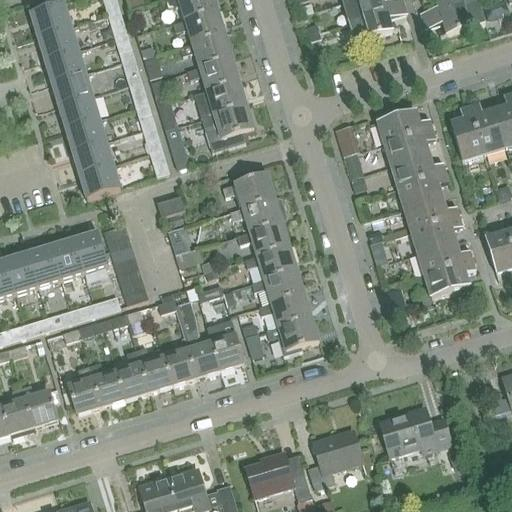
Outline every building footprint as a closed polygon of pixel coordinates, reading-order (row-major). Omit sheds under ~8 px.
[(102,0),(109,20),(121,17),(115,0),(102,0)] [(168,14),(180,10),(184,25),(218,15),(213,0),(183,0),(178,2),(166,5),(168,14)] [(364,0),(343,7),(349,26),(403,9),(401,2),(384,7),(381,0),(364,0)] [(421,16),(423,24),(478,8),(475,0),(434,0),(438,11),(421,16)] [(30,19),(37,42),(70,32),(66,18),(77,15),(74,5),(30,19)] [(478,8),(423,24),(425,32),(442,27),(446,39),(484,27),(478,8)] [(403,9),(349,26),(355,46),(392,34),(388,22),(406,17),(403,9)] [(184,25),(173,29),(175,38),(187,34),(192,49),(225,39),(218,15),(184,25)] [(121,17),(109,20),(116,43),(128,40),(121,17)] [(306,31),(308,39),(319,36),(316,28),(306,31)] [(37,42),(44,65),(77,55),(70,32),(37,42)] [(308,39),(310,45),(320,42),(319,36),(308,39)] [(180,52),(183,61),(194,57),(199,73),(232,63),(225,39),(192,49),(180,52)] [(128,40),(116,43),(122,67),(135,63),(128,40)] [(44,65),(51,88),(84,78),(77,55),(44,65)] [(135,63),(122,67),(129,90),(142,86),(135,63)] [(157,63),(145,67),(150,86),(162,83),(157,63)] [(206,96),(239,86),(232,63),(199,73),(187,76),(190,85),(201,81),(206,96)] [(51,88),(58,111),(91,101),(84,78),(51,88)] [(154,99),(166,96),(162,83),(150,86),(154,99)] [(142,86),(129,90),(136,113),(149,109),(142,86)] [(202,124),(247,110),(239,87),(194,100),(202,124)] [(506,110),(494,114),(505,151),(511,148),(511,95),(503,99),(506,110)] [(58,111),(65,134),(98,124),(91,101),(58,111)] [(478,106),(469,109),(483,157),(505,151),(494,114),(481,117),(478,106)] [(149,109),(136,113),(143,136),(156,132),(149,109)] [(171,109),(158,113),(165,133),(177,129),(171,109)] [(461,164),(483,157),(469,109),(459,112),(462,123),(450,127),(461,164)] [(254,134),(247,110),(202,124),(212,157),(245,147),(242,138),(254,134)] [(377,126),(384,148),(433,133),(430,123),(419,126),(415,114),(377,126)] [(65,134),(72,157),(105,147),(98,124),(65,134)] [(143,136),(150,159),(163,155),(156,132),(143,136)] [(433,133),(384,148),(391,170),(429,158),(425,146),(436,143),(433,133)] [(181,143),(169,147),(172,157),(185,153),(181,143)] [(72,157),(79,181),(112,170),(105,147),(72,157)] [(163,155),(150,159),(157,181),(169,177),(163,155)] [(429,158),(391,170),(398,192),(446,177),(443,167),(432,170),(429,158)] [(86,204),(119,194),(112,170),(79,181),(86,204)] [(446,177),(398,192),(404,214),(442,202),(438,190),(449,187),(446,177)] [(275,204),(268,180),(222,193),(225,202),(237,199),(242,214),(275,204)] [(180,200),(157,207),(162,221),(184,214),(180,200)] [(442,202),(404,214),(411,236),(460,221),(456,211),(445,214),(442,202)] [(232,227),(245,223),(249,237),(282,227),(275,204),(242,214),(230,217),(232,227)] [(460,221),(411,236),(418,257),(455,246),(451,234),(463,231),(460,221)] [(289,251),(282,227),(249,237),(237,241),(239,250),(251,246),(256,261),(289,251)] [(125,230),(104,237),(107,247),(128,240),(125,230)] [(511,272),(511,253),(507,235),(485,242),(495,278),(511,272)] [(97,239),(73,246),(83,278),(98,274),(100,281),(109,279),(107,271),(97,239)] [(128,240),(107,247),(110,258),(132,251),(128,240)] [(73,246),(51,253),(60,285),(73,281),(75,289),(85,285),(83,278),(73,246)] [(455,246),(418,257),(424,279),(473,264),(470,255),(459,258),(455,246)] [(110,258),(114,268),(135,261),(132,251),(110,258)] [(263,285),(296,274),(289,251),(256,261),(244,265),(246,273),(259,270),(263,285)] [(178,272),(200,265),(195,252),(174,259),(178,272)] [(51,253),(28,260),(38,292),(60,285),(51,253)] [(28,260),(5,267),(15,299),(38,292),(28,260)] [(114,268),(117,279),(138,272),(135,261),(114,268)] [(473,264),(424,279),(431,301),(468,289),(465,277),(476,274),(473,264)] [(5,267),(0,268),(0,303),(15,299),(5,267)] [(117,279),(120,289),(142,283),(138,272),(117,279)] [(296,274),(263,285),(251,288),(253,297),(266,293),(270,308),(304,298),(296,274)] [(120,289),(124,300),(145,293),(142,283),(120,289)] [(124,300),(127,311),(148,304),(145,293),(124,300)] [(222,304),(219,294),(196,301),(199,310),(222,304)] [(397,294),(384,298),(389,313),(402,309),(397,294)] [(277,332),(311,321),(304,298),(270,308),(258,312),(261,321),(273,318),(277,332)] [(117,300),(92,307),(96,320),(121,313),(117,300)] [(161,317),(174,313),(171,304),(158,308),(161,317)] [(96,320),(92,307),(69,314),(73,327),(96,320)] [(220,376),(211,347),(197,352),(195,348),(198,347),(195,328),(189,309),(174,313),(187,355),(196,383),(220,376)] [(69,314),(46,321),(50,334),(73,327),(69,314)] [(143,323),(140,314),(124,319),(127,328),(143,323)] [(127,328),(124,319),(111,322),(113,332),(127,328)] [(50,334),(46,321),(24,328),(27,341),(50,334)] [(311,321),(277,332),(265,335),(268,345),(276,342),(282,361),(301,355),(300,351),(318,346),(311,321)] [(206,332),(211,347),(220,376),(244,369),(235,340),(230,324),(206,332)] [(80,342),(96,338),(93,327),(77,332),(80,342)] [(24,328),(1,335),(5,348),(27,341),(24,328)] [(63,336),(64,338),(65,347),(80,342),(77,332),(63,336)] [(245,342),(252,363),(263,360),(257,339),(245,342)] [(12,362),(28,357),(25,348),(9,353),(12,362)] [(148,356),(146,351),(136,355),(136,356),(148,398),(172,390),(163,362),(165,361),(162,352),(148,356)] [(9,353),(0,355),(0,365),(12,362),(9,353)] [(172,390),(196,383),(187,355),(165,361),(163,362),(172,390)] [(131,371),(116,376),(124,405),(148,398),(136,356),(127,359),(131,371)] [(105,379),(101,366),(88,370),(92,383),(100,412),(124,405),(116,376),(105,379)] [(82,386),(68,391),(76,419),(100,412),(92,383),(88,370),(78,373),(82,386)] [(511,378),(503,381),(511,413),(511,378)] [(35,401),(31,388),(21,392),(34,433),(57,425),(49,396),(35,401)] [(12,443),(23,440),(22,436),(34,433),(21,392),(11,395),(15,407),(1,411),(10,440),(12,443)] [(0,442),(10,440),(1,411),(0,411),(0,442)] [(379,428),(389,462),(421,452),(423,457),(450,448),(442,424),(429,428),(424,414),(379,428)] [(320,469),(308,473),(314,494),(335,488),(331,476),(362,466),(353,436),(314,448),(320,469)] [(298,507),(311,503),(304,479),(293,482),(285,456),(270,461),(271,465),(245,473),(254,502),(293,491),(298,507)] [(208,511),(197,474),(168,483),(176,511),(208,511)] [(176,511),(168,483),(139,492),(145,511),(176,511)] [(235,511),(229,489),(215,493),(219,507),(220,511),(235,511)] [(313,511),(311,503),(298,507),(299,511),(313,511)]
